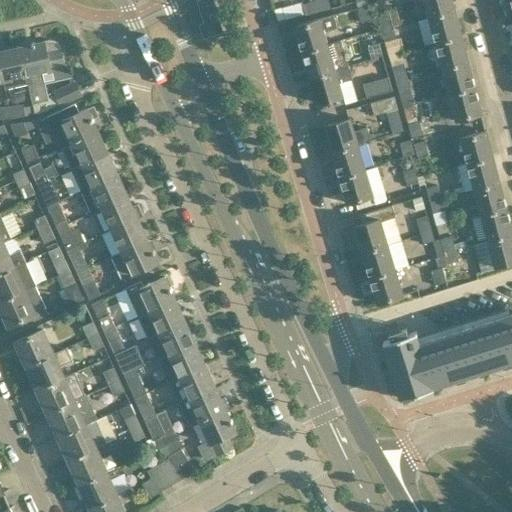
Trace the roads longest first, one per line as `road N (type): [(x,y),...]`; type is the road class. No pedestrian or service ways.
road 1 (residential): [(145,48),(132,73),(148,126),(298,448)]
road 2 (tertiary): [(181,124),(337,449)]
road 3 (tertiary): [(334,378),(197,76)]
road 4 (residential): [(334,378),(346,328),(267,65)]
road 5 (residential): [(380,467),(441,436),(473,433),(511,447)]
road 6 (residential): [(185,511),(298,448)]
road 7 (residential): [(511,116),(480,0)]
